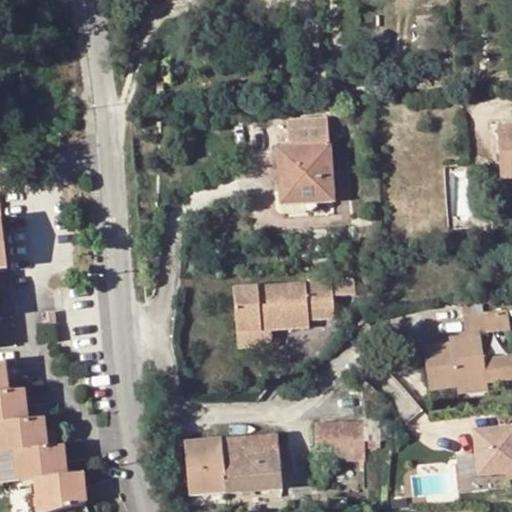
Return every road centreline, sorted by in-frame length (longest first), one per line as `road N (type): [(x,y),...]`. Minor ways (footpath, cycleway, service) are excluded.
road 1 (residential): [(93,0),(136,462),(148,511)]
road 2 (unknown): [(125,318),(159,343),(177,386),(207,406),(298,391),(337,343),(359,332),(477,317)]
